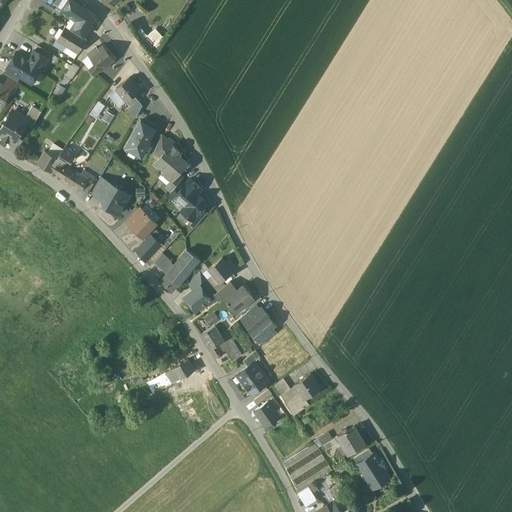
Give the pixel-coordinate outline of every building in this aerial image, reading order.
[(62,0),(58,7),(63,10),(69,0),(62,0)] [(78,19),(71,29),(83,37),(94,19),(87,15),(89,12),(70,0),(69,0),(63,10),(78,19)] [(80,35),(74,31),(71,29),(65,26),(63,30),(58,38),(57,40),(66,45),(74,50),(78,53),(87,39),(83,37),(80,35)] [(58,38),(63,30),(59,28),(55,36),(58,38)] [(157,35),(151,28),(145,34),(151,40),(157,35)] [(66,45),(57,40),(54,46),(63,51),(66,45)] [(49,52),(37,45),(34,50),(46,57),(49,52)] [(103,46),(97,50),(95,48),(88,54),(89,55),(96,63),(100,69),(101,70),(114,58),(103,46)] [(34,50),(28,59),(16,51),(6,68),(7,68),(20,76),(22,72),(34,80),(48,58),(46,57),(34,50)] [(78,53),(74,50),(70,57),(74,59),(78,53)] [(96,63),(89,55),(83,61),(84,62),(89,69),(96,63)] [(72,63),(65,74),(71,78),(72,79),(79,67),(72,63)] [(96,63),(89,69),(94,74),(100,69),(96,63)] [(20,76),(7,68),(3,73),(9,77),(17,81),(20,76)] [(71,78),(65,74),(58,84),(62,86),(64,83),(67,84),(71,78)] [(17,81),(9,77),(4,85),(5,85),(5,86),(10,89),(9,91),(9,92),(14,95),(21,84),(17,81)] [(129,78),(116,89),(117,89),(127,101),(134,95),(140,91),(129,78)] [(4,85),(0,82),(0,106),(9,92),(9,91),(10,89),(5,86),(5,85),(4,85)] [(65,90),(58,85),(53,93),(60,97),(65,90)] [(127,101),(117,89),(110,95),(120,106),(127,101)] [(134,95),(127,101),(131,107),(129,109),(135,117),(142,105),(134,95)] [(97,117),(103,103),(97,101),(91,115),(97,117)] [(41,111),(32,105),(25,117),(28,119),(26,122),(32,126),(41,111)] [(25,117),(12,109),(0,129),(0,133),(14,142),(26,122),(28,119),(25,117)] [(108,110),(103,117),(110,122),(115,115),(108,110)] [(156,128),(141,119),(125,147),(141,157),(148,145),(148,144),(150,140),(149,139),(156,128)] [(168,140),(161,134),(154,151),(161,156),(172,144),(173,145),(174,142),(170,138),(168,140)] [(63,149),(53,143),(47,152),(57,158),(63,149)] [(173,145),(172,144),(161,156),(156,162),(165,169),(162,172),(171,180),(172,180),(178,173),(187,163),(179,155),(181,152),(173,145)] [(47,152),(44,150),(37,161),(52,171),(52,170),(57,163),(58,164),(59,162),(62,164),(66,158),(70,161),(74,154),(64,147),(63,149),(57,158),(47,152)] [(58,164),(57,163),(52,170),(70,182),(75,174),(67,169),(58,164)] [(99,171),(89,164),(86,169),(96,175),(99,171)] [(95,177),(84,170),(81,174),(80,175),(88,180),(92,182),(95,177)] [(81,174),(76,171),(75,174),(70,182),(74,184),(80,175),(81,174)] [(178,173),(172,180),(171,180),(166,186),(171,191),(179,181),(182,177),(178,173)] [(88,180),(80,175),(74,184),(82,189),(88,180)] [(111,182),(101,176),(92,192),(102,198),(111,182)] [(190,178),(184,185),(174,196),(175,197),(185,205),(197,192),(201,188),(190,178)] [(88,180),(82,189),(88,193),(94,183),(92,182),(88,180)] [(171,191),(168,194),(173,199),(175,197),(174,196),(184,185),(179,181),(171,191)] [(122,190),(111,184),(111,182),(102,198),(108,201),(106,203),(111,206),(110,209),(118,213),(123,205),(123,201),(124,199),(126,199),(128,195),(127,191),(123,189),(122,190)] [(197,192),(185,205),(181,210),(192,219),(202,208),(208,201),(197,192)] [(144,212),(139,207),(135,212),(140,217),(144,212)] [(202,208),(192,219),(190,221),(195,226),(207,212),(202,208)] [(140,217),(135,212),(126,221),(132,225),(132,226),(140,217)] [(140,217),(132,226),(132,225),(131,226),(142,236),(148,231),(155,222),(144,212),(140,217)] [(170,243),(155,229),(151,233),(161,243),(166,247),(170,243)] [(161,243),(151,233),(146,239),(135,250),(145,260),(161,243)] [(161,243),(145,260),(149,265),(153,261),(162,252),(166,247),(161,243)] [(166,273),(161,279),(172,291),(199,258),(186,249),(174,263),(166,273)] [(171,260),(162,252),(153,261),(162,270),(171,260)] [(233,270),(222,256),(208,268),(219,282),(233,270)] [(174,263),(171,260),(162,270),(166,273),(174,263)] [(199,268),(188,282),(193,289),(194,289),(200,285),(199,284),(207,277),(203,272),(199,268)] [(208,268),(203,272),(207,277),(213,286),(219,282),(208,268)] [(243,284),(237,289),(230,281),(217,291),(215,293),(219,298),(222,296),(235,312),(253,297),(243,284)] [(200,285),(194,289),(193,289),(184,296),(195,310),(207,301),(207,300),(210,297),(209,297),(200,285)] [(215,293),(209,297),(210,297),(207,300),(207,301),(210,305),(219,298),(215,293)] [(255,303),(242,316),(246,320),(260,308),(255,303)] [(260,308),(246,320),(244,322),(251,329),(250,330),(251,330),(269,314),(262,306),(260,308)] [(208,321),(219,318),(217,312),(206,315),(208,321)] [(269,314),(251,330),(258,339),(271,327),(275,323),(268,316),(269,315),(269,314)] [(212,326),(200,333),(210,348),(217,343),(224,339),(215,324),(212,326)] [(271,327),(258,339),(262,343),(276,331),(271,327)] [(224,339),(217,343),(223,353),(226,351),(231,360),(242,354),(230,335),(224,339)] [(217,343),(210,348),(215,357),(223,353),(217,343)] [(248,365),(254,361),(260,357),(255,350),(243,359),(248,365)] [(187,359),(174,367),(180,378),(194,369),(187,359)] [(254,361),(248,365),(237,373),(251,393),(268,381),(254,361)] [(173,366),(166,372),(172,383),(180,378),(174,367),(173,366)] [(194,369),(180,378),(186,388),(200,379),(194,369)] [(172,383),(166,372),(147,382),(153,393),(172,383)] [(320,387),(310,372),(294,383),(295,385),(299,390),(305,398),(305,397),(320,387)] [(283,377),(274,384),(281,394),(285,392),(290,388),(283,377)] [(180,378),(172,383),(178,393),(186,388),(180,378)] [(290,388),(285,392),(289,397),(299,390),(295,385),(290,388)] [(258,404),(272,394),(268,389),(254,399),(258,404)] [(289,397),(284,401),(293,414),(309,403),(305,397),(305,398),(299,390),(289,397)] [(267,401),(255,410),(266,426),(279,417),(267,401)] [(354,425),(347,429),(347,428),(334,436),(338,441),(340,440),(342,443),(348,453),(365,443),(354,425)] [(328,431),(318,437),(322,444),(332,438),(328,431)] [(315,442),(283,462),(285,467),(317,446),(315,442)] [(342,443),(337,446),(343,456),(348,453),(342,443)] [(317,446),(285,467),(295,488),(330,466),(317,446)] [(354,457),(358,463),(373,453),(369,448),(354,457)] [(373,487),(390,477),(384,467),(381,461),(380,462),(374,452),(373,453),(358,463),(373,487)] [(330,466),(295,488),(298,492),(308,486),(332,470),(330,466)] [(337,483),(329,488),(335,499),(343,494),(337,483)] [(316,497),(308,486),(298,492),(305,503),(316,497)] [(334,499),(314,511),(313,511),(341,511),(342,511),(334,499)]
